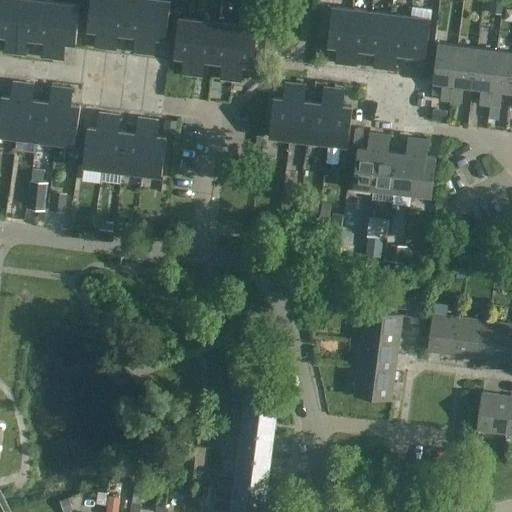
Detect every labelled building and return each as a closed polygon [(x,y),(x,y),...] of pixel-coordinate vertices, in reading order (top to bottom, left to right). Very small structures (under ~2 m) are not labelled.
[(14,53),(20,0),(0,0),(0,6),(0,34),(7,35),(4,52),(14,53)] [(36,39),(40,0),(20,0),(14,53),(26,55),(28,38),(36,39)] [(42,0),(40,0),(36,39),(45,41),(43,57),(53,58),(60,2),(42,0)] [(104,47),(110,0),(90,0),(87,29),(96,30),(94,46),(104,47)] [(126,34),(129,0),(110,0),(104,47),(115,49),(117,33),(126,34)] [(149,0),(129,0),(126,34),(134,35),(132,51),(143,52),(149,0)] [(169,0),(166,0),(149,0),(143,52),(154,53),(156,38),(164,39),(169,0)] [(176,0),(175,10),(184,11),(186,0),(176,0)] [(80,5),(60,2),(53,58),(64,60),(66,43),(75,44),(80,5)] [(334,63),(344,64),(351,9),(331,6),(328,29),(326,46),(336,47),(334,63)] [(351,9),(344,64),(355,65),(357,50),(366,51),(371,11),(351,9)] [(371,11),(366,51),(375,52),(373,67),(384,69),(390,14),(371,11)] [(390,14),(384,69),(394,70),(396,55),(405,56),(410,16),(390,14)] [(430,18),(410,16),(405,56),(413,57),(411,72),(423,74),(430,18)] [(193,76),(199,20),(179,18),(175,57),(184,58),(182,75),(193,76)] [(219,22),(199,20),(193,76),(202,77),(204,61),(214,62),(219,22)] [(232,80),(239,25),(219,22),(214,62),(222,63),(220,79),(232,80)] [(258,27),(239,25),(232,80),(241,81),(243,66),(253,67),(258,27)] [(316,45),(326,46),(328,29),(318,27),(316,45)] [(440,100),(450,101),(456,47),(438,45),(433,82),(442,83),(440,100)] [(475,49),(456,47),(450,101),(461,102),(463,86),(471,87),(475,49)] [(490,106),(496,52),(475,49),(471,87),(480,88),(478,104),(490,106)] [(511,92),(511,83),(511,53),(496,52),(490,106),(500,107),(502,90),(511,92)] [(0,108),(0,135),(16,138),(23,82),(13,81),(11,97),(2,96),(0,108)] [(16,138),(36,140),(41,101),(31,100),(33,84),(23,82),(16,138)] [(270,137),(289,140),(296,84),(286,83),(284,99),(274,98),(270,137)] [(296,84),(289,140),(309,142),(313,102),(304,101),(306,85),(296,84)] [(41,101),(36,140),(56,142),(63,87),(52,86),(50,102),(41,101)] [(72,89),(63,87),(56,142),(75,145),(80,106),(70,105),(72,89)] [(328,144),(335,88),(324,87),(322,103),(313,102),(309,142),(328,144)] [(335,88),(328,144),(348,146),(352,107),(342,106),(344,89),(335,88)] [(446,122),(447,111),(433,110),(432,121),(446,122)] [(103,169),(110,113),(99,112),(97,128),(88,126),(83,166),(103,169)] [(103,169),(122,171),(127,131),(118,130),(120,115),(110,113),(103,169)] [(127,131),(122,171),(142,174),(149,119),(138,117),(136,132),(127,131)] [(159,120),(149,119),(142,174),(163,176),(168,136),(157,135),(159,120)] [(163,121),(162,132),(174,133),(175,122),(163,121)] [(373,189),(379,135),(369,133),(368,149),(358,148),(354,187),(373,189)] [(392,191),(397,153),(388,152),(390,136),(379,135),(373,189),(392,191)] [(405,154),(397,153),(392,191),(412,194),(418,139),(407,138),(405,154)] [(428,140),(418,139),(412,194),(432,196),(437,157),(426,156),(428,140)] [(44,169),(33,168),(32,178),(43,179),(44,169)] [(44,210),(46,182),(31,181),(28,208),(44,210)] [(53,191),(50,209),(64,211),(67,193),(53,191)] [(320,200),(304,198),(302,219),(316,221),(320,200)] [(342,227),(343,214),(333,213),(332,226),(342,227)] [(405,259),(407,244),(389,242),(388,258),(405,259)] [(465,279),(467,269),(457,268),(456,278),(465,279)] [(390,295),(389,308),(407,310),(408,297),(390,295)] [(365,311),(361,338),(398,344),(402,316),(365,311)] [(429,350),(457,354),(462,317),(434,313),(429,350)] [(462,317),(457,354),(484,358),(489,320),(462,317)] [(511,323),(489,320),(484,358),(511,361),(511,323)] [(361,338),(357,366),(394,371),(398,344),(361,338)] [(394,371),(357,366),(354,394),(390,399),(394,371)] [(477,428),(505,432),(510,395),(482,391),(477,428)] [(241,429),(273,433),(276,408),(246,404),(246,401),(228,399),(227,409),(243,411),(241,426),(241,429)] [(238,454),(270,458),(273,433),(241,429),(241,426),(225,424),(224,434),(241,436),(239,452),(238,454)] [(234,479),(267,483),(270,458),(238,454),(239,452),(221,450),(220,459),(237,461),(235,477),(234,479)] [(231,504),(264,509),(267,483),(234,479),(235,477),(218,474),(216,484),(234,486),(232,501),(231,504)] [(215,499),(216,488),(205,487),(203,498),(215,499)] [(68,497),(60,500),(63,511),(64,511),(72,509),(68,497)] [(231,504),(232,501),(215,499),(214,509),(231,511),(230,511),(263,511),(264,509),(231,504)] [(139,511),(141,504),(132,502),(131,511),(139,511)]
